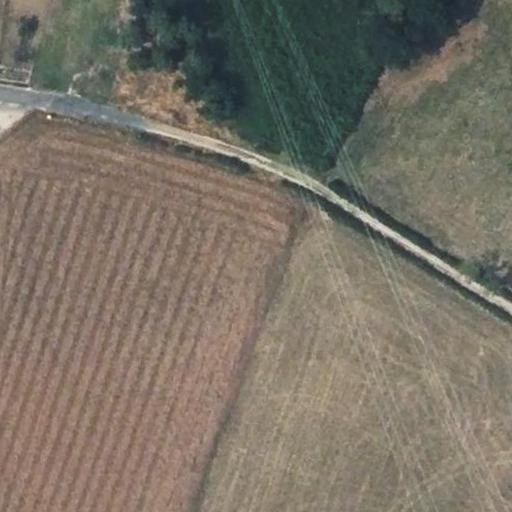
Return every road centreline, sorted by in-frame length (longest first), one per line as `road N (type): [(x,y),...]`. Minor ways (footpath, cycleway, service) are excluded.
road 1 (track): [(141,123),(278,165),(511,306)]
road 2 (residential): [(0,95),(141,123)]
